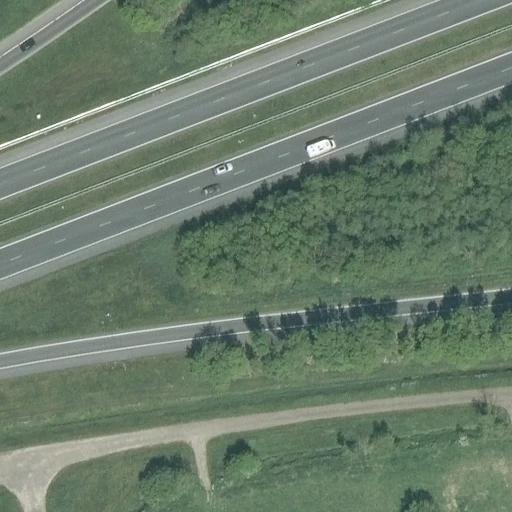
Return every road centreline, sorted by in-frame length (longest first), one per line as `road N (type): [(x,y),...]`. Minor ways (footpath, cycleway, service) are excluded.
road 1 (motorway): [(0,265),(511,68)]
road 2 (motorway): [(0,362),(511,297)]
road 3 (motorway): [(479,0),(0,184)]
road 4 (unclassified): [(23,458),(511,394)]
